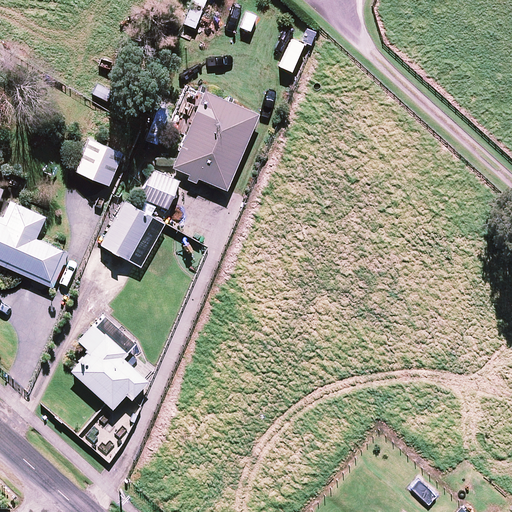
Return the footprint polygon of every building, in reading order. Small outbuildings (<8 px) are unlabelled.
[(305,45),(291,38),(278,66),(293,73),(305,45)] [(227,188),(259,111),(204,89),(173,165),(189,172),(187,177),(197,181),(199,176),(227,188)] [(109,183),(123,150),(89,136),(75,169),(109,183)] [(141,195),(169,206),(181,178),(152,167),(141,195)] [(0,262),(53,285),(69,250),(36,235),(45,213),(11,198),(3,215),(0,213),(0,262)] [(125,199),(100,242),(128,258),(152,214),(125,199)] [(152,214),(128,258),(140,265),(165,221),(152,214)] [(115,261),(97,251),(83,278),(101,287),(115,261)] [(70,368),(112,407),(126,392),(132,397),(149,379),(121,353),(125,349),(104,329),(102,330),(93,322),(78,338),(87,347),(85,349),(86,350),(70,368)]
